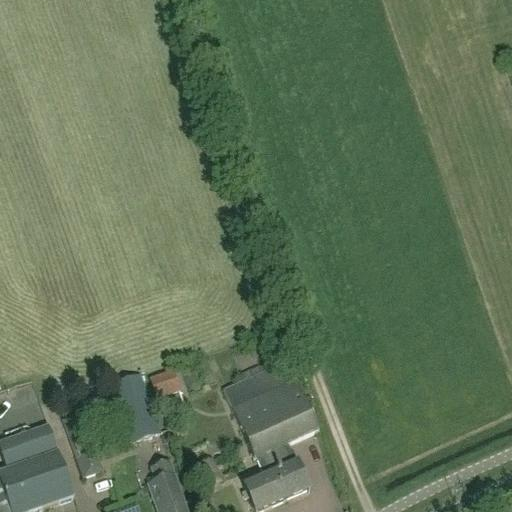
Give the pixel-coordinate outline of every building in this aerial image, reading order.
[(265,482),(296,468),(287,448),(317,435),(296,387),(286,391),(278,372),(223,395),(253,465),(256,463),(265,482)] [(173,374),(148,382),(155,404),(180,395),(173,374)] [(113,389),(132,446),(160,438),(141,380),(113,389)] [(48,432),(0,448),(0,455),(6,474),(56,456),(48,432)] [(73,456),(82,482),(103,474),(94,448),(73,456)] [(0,511),(47,511),(74,502),(59,458),(0,478),(0,511)] [(199,468),(208,491),(221,487),(212,464),(199,468)] [(149,489),(156,511),(185,511),(174,480),(169,466),(152,472),(157,486),(149,489)] [(297,468),(296,468),(265,482),(244,491),(253,511),(269,511),(309,495),(297,468)]
